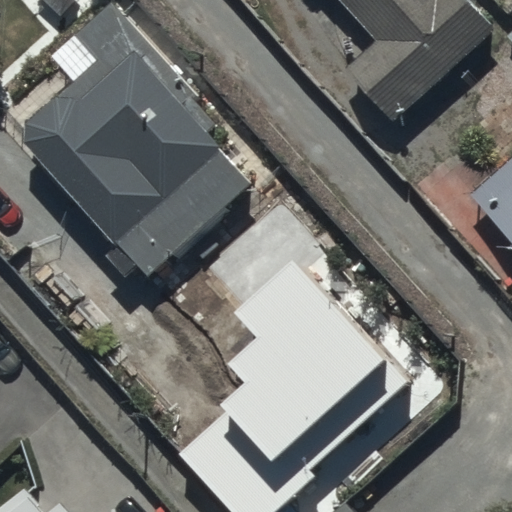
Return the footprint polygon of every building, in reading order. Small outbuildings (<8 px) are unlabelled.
[(343,0),(381,43),(348,73),(396,126),(499,34),(469,0),(343,0)] [(225,124),(115,7),(81,39),(102,61),(22,137),(124,245),(112,257),(132,279),(142,269),(155,282),(255,187),(228,158),(232,154),(213,134),(225,124)] [(511,165),(474,199),(511,242),(511,165)] [(47,228),(1,176),(0,177),(0,250),(10,261),(47,228)] [(229,439),(197,467),(237,511),(262,511),(280,496),(229,439)] [(56,511),(34,487),(6,511),(56,511)] [(356,511),(348,502),(337,511),(356,511)]
